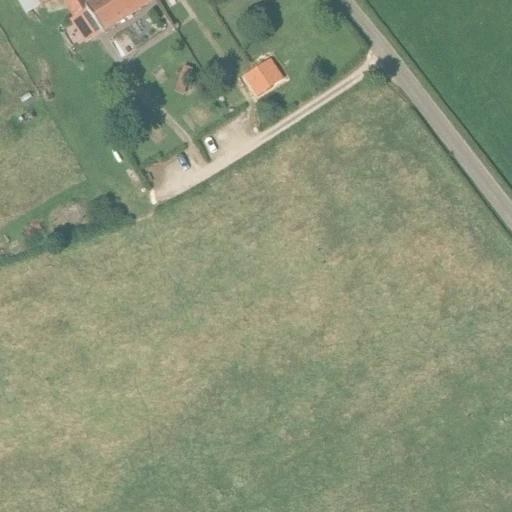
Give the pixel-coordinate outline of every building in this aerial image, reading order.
[(17,0),(26,13),(40,5),(46,0),(62,0),(75,19),(87,11),(87,10),(89,9),(90,3),(88,0),(17,0)] [(103,33),(107,30),(153,0),(93,0),(90,3),(89,9),(87,10),(87,11),(103,33)] [(265,79),(278,71),(270,60),(258,68),(265,79)] [(190,97),(195,70),(184,68),(179,95),(190,97)] [(265,79),(258,68),(244,78),(251,88),(265,79)] [(265,79),(251,88),(257,98),(271,88),(265,79)]
